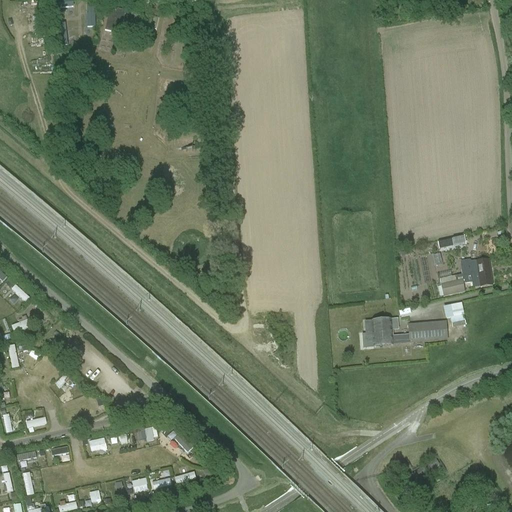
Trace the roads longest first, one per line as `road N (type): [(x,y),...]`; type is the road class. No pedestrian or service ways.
road 1 (unclassified): [(0,252),(245,473),(238,491),(185,511)]
road 2 (unclassified): [(511,220),(501,47),(489,0)]
